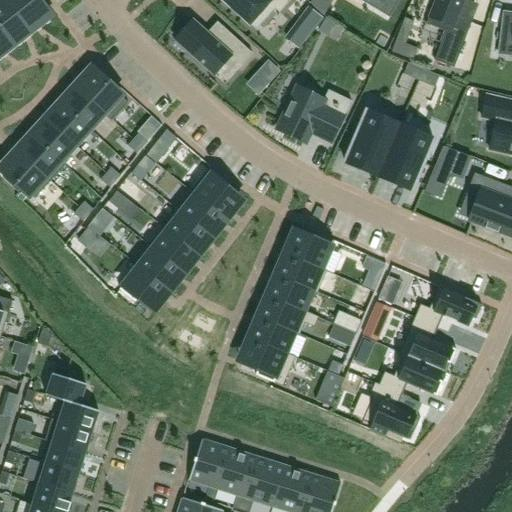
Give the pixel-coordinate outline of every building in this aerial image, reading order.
[(6,0),(0,0),(0,26),(12,42),(29,28),(6,0)] [(6,0),(29,28),(48,14),(44,9),(48,6),(49,5),(44,0),(6,0)] [(222,0),(256,30),(275,9),(279,13),(290,1),(289,0),(222,0)] [(324,16),(334,0),(333,0),(312,0),(310,4),(324,16)] [(435,0),(426,24),(445,32),(434,60),(454,68),(473,18),(460,13),(465,0),(435,0)] [(326,18),(319,30),(336,40),(344,28),(326,18)] [(177,41),(174,43),(185,52),(187,50),(214,75),(230,57),(241,66),(252,54),(222,26),(211,38),(207,34),(192,21),(175,39),(177,41)] [(511,22),(503,22),(499,54),(511,55),(511,22)] [(0,26),(0,51),(12,42),(0,26)] [(403,74),(418,80),(422,69),(408,63),(403,74)] [(422,69),(418,80),(434,87),(439,76),(422,69)] [(93,71),(77,89),(105,114),(105,115),(112,121),(128,103),(122,98),(113,89),(116,85),(117,84),(102,71),(101,72),(98,75),(93,71)] [(298,87),(277,130),(304,143),(311,129),(319,132),(317,135),(332,142),(351,101),(328,90),(324,99),(298,87)] [(77,89),(63,105),(91,130),(105,115),(105,114),(77,89)] [(511,99),(488,94),(483,117),(498,120),(492,147),(511,152),(511,99)] [(48,120),(48,121),(77,147),(91,130),(63,105),(48,120)] [(366,109),(344,162),(377,176),(399,123),(366,109)] [(48,121),(34,137),(62,163),(63,162),(77,147),(48,121)] [(399,123),(377,176),(410,190),(432,137),(399,123)] [(139,134),(133,140),(142,148),(147,142),(139,134)] [(34,137),(19,153),(51,181),(66,165),(63,162),(62,163),(34,137)] [(133,140),(128,146),(136,154),(142,148),(133,140)] [(152,145),(144,155),(151,160),(158,151),(152,145)] [(451,175),(456,177),(460,168),(466,171),(471,158),(443,146),(434,168),(424,192),(441,199),(451,175)] [(19,153),(3,170),(8,174),(4,178),(3,179),(18,192),(19,191),(22,188),(32,197),(35,199),(51,181),(19,153)] [(144,155),(137,164),(143,170),(151,160),(144,155)] [(210,167),(191,192),(223,217),(238,198),(227,190),(230,187),(232,184),(210,167)] [(111,168),(106,174),(115,182),(120,175),(111,168)] [(511,187),(475,173),(468,191),(479,196),(470,219),(485,225),(485,227),(498,233),(499,230),(511,235),(511,202),(508,201),(511,195),(511,187)] [(106,174),(101,180),(109,188),(115,182),(106,174)] [(108,202),(120,211),(128,200),(116,191),(108,202)] [(191,192),(177,210),(209,235),(223,217),(191,192)] [(85,202),(79,208),(88,216),(93,210),(85,202)] [(79,208),(74,214),(83,222),(88,216),(79,208)] [(177,210),(163,228),(194,253),(209,235),(177,210)] [(98,216),(89,227),(99,235),(108,224),(98,216)] [(88,226),(80,236),(87,241),(94,232),(88,226)] [(163,228),(149,245),(180,271),(194,253),(163,228)] [(298,234),(289,256),(327,272),(327,271),(333,274),(341,255),(330,250),(334,241),(314,232),(312,235),(311,239),(298,234)] [(149,245),(134,263),(166,288),(180,271),(149,245)] [(289,256),(280,277),(313,291),(318,293),(327,272),(289,256)] [(368,257),(363,268),(381,276),(386,265),(368,257)] [(138,267),(120,289),(135,302),(136,300),(139,297),(151,307),(166,288),(134,263),(134,264),(138,267)] [(280,277),(271,298),(318,318),(319,317),(304,311),(313,291),(280,277)] [(399,281),(388,277),(379,299),(390,303),(399,281)] [(421,305),(415,318),(438,328),(443,316),(468,327),(472,318),(476,319),(482,305),(439,286),(429,308),(421,305)] [(0,336),(1,337),(12,301),(0,296),(0,336)] [(271,298),(262,319),(295,333),(300,335),(305,323),(314,327),(318,318),(271,298)] [(390,308),(378,303),(370,322),(382,327),(390,308)] [(359,328),(362,321),(350,316),(344,329),(356,334),(359,328)] [(415,318),(400,353),(443,371),(446,362),(450,364),(456,350),(433,340),(438,328),(415,318)] [(262,319),(253,340),(295,358),(295,357),(286,353),(295,333),(262,319)] [(344,331),(339,341),(350,346),(354,335),(344,331)] [(41,332),(38,343),(48,346),(51,336),(41,332)] [(253,340),(244,362),(258,368),(257,372),(255,375),(283,386),(295,358),(253,340)] [(375,383),(402,395),(407,383),(436,396),(442,382),(439,380),(443,371),(400,353),(400,354),(403,355),(394,376),(385,372),(379,385),(375,383)] [(20,355),(15,370),(25,374),(30,358),(20,355)] [(336,362),(331,373),(339,376),(343,365),(336,362)] [(65,400),(80,405),(86,384),(71,379),(73,372),(55,366),(45,396),(65,402),(65,400)] [(317,396),(315,400),(332,407),(344,379),(327,371),(326,375),(333,391),(317,396)] [(372,398),(363,420),(372,424),(370,429),(385,435),(387,430),(403,437),(407,439),(411,430),(414,431),(420,417),(417,415),(397,407),(402,395),(375,383),(369,396),(372,398)] [(32,404),(35,392),(28,390),(24,401),(32,404)] [(58,421),(92,432),(99,411),(80,405),(65,400),(65,402),(58,421)] [(18,419),(15,430),(23,433),(30,435),(34,424),(18,419)] [(47,441),(85,453),(92,432),(58,421),(52,419),(45,441),(47,441)] [(19,444),(23,433),(15,430),(11,442),(19,444)] [(195,462),(189,480),(209,487),(206,497),(214,499),(217,489),(230,448),(202,439),(196,458),(195,458),(194,461),(195,462)] [(40,462),(79,474),(85,453),(47,441),(40,462)] [(230,448),(217,489),(236,495),(233,507),(241,510),(258,457),(230,448)] [(12,465),(16,453),(8,451),(5,462),(12,465)] [(258,457),(241,510),(247,511),(249,511),(253,501),(272,507),(285,466),(258,457)] [(38,484),(72,495),(79,474),(40,462),(34,483),(38,484)] [(285,466),(272,507),(288,511),(300,511),(312,474),(285,466)] [(0,483),(6,485),(9,474),(2,472),(0,477),(0,483)] [(312,474),(300,511),(331,511),(334,506),(336,502),(335,502),(341,484),(312,474)] [(32,504),(56,511),(66,511),(67,511),(66,511),(67,511),(70,503),(69,503),(72,495),(38,484),(32,504)] [(182,498),(177,511),(222,511),(223,511),(205,505),(205,504),(201,503),(201,504),(182,498)]
